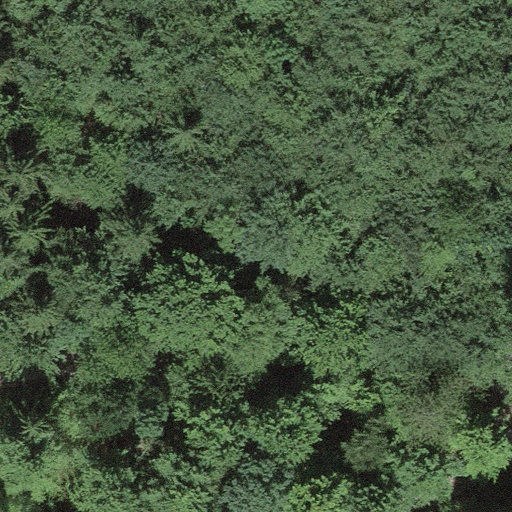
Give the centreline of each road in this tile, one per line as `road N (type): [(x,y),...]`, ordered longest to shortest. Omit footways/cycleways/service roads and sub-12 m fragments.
road 1 (track): [(0,372),(190,350),(417,354),(511,367)]
road 2 (track): [(399,511),(511,426)]
